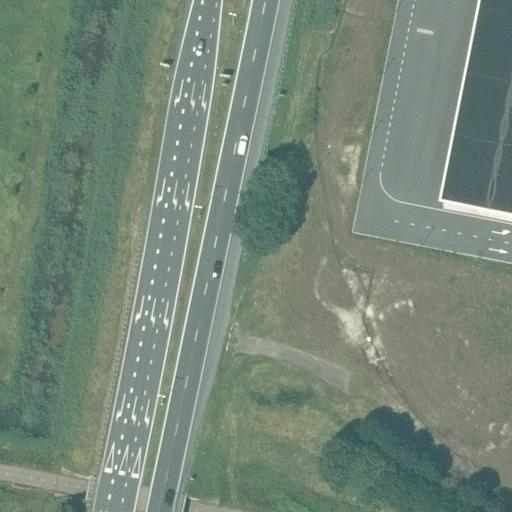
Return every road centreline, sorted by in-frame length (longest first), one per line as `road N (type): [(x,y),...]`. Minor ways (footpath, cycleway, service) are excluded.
road 1 (motorway): [(159,511),(264,0)]
road 2 (motorway): [(214,0),(114,511)]
